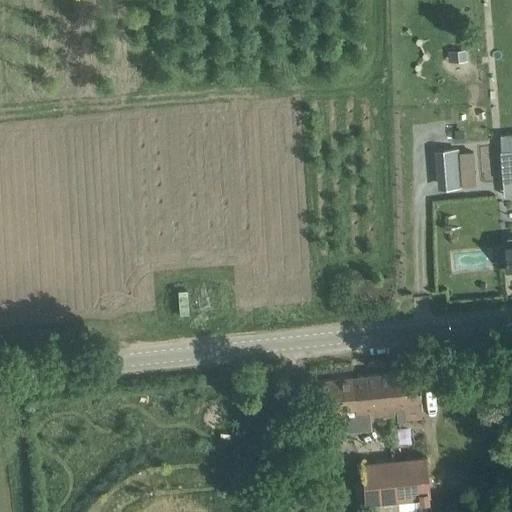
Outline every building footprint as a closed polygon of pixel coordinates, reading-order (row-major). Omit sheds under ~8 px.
[(464,50),(452,51),(453,61),(465,60),(464,50)] [(456,140),(465,140),(464,132),(456,132),(456,140)] [(511,148),(501,149),(501,150),(504,196),(511,195),(511,148)] [(460,153),(461,164),(463,185),(476,184),(474,152),(460,153)] [(391,278),(350,281),(351,301),(393,298),(391,278)] [(418,369),(358,375),(361,397),(375,395),(376,403),(370,404),(372,418),(392,416),(393,420),(423,417),(418,369)] [(361,397),(358,375),(315,379),(318,409),(319,409),(321,428),(345,426),(346,431),(371,429),(369,418),(372,418),(370,404),(376,403),(375,395),(361,397)] [(427,455),(393,458),(397,499),(431,496),(427,455)] [(393,458),(360,462),(364,503),(368,502),(369,511),(397,511),(397,499),(393,458)]
